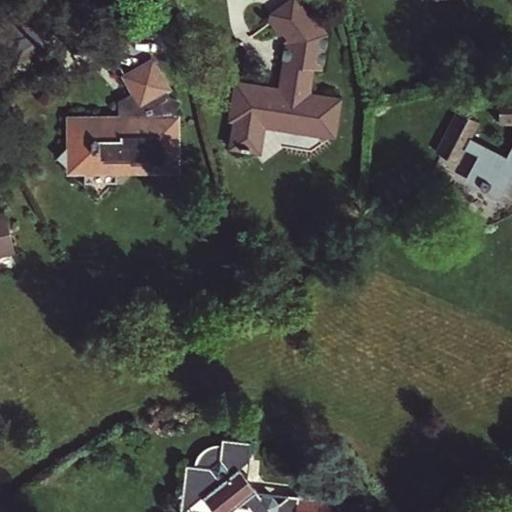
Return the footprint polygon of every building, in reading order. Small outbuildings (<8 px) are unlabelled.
[(275,58),(272,95),(271,100),(261,99),(259,96),(234,93),(226,150),(231,158),(246,160),(254,154),(256,135),(327,144),(332,108),(304,105),(304,101),(307,78),(315,79),(320,43),(294,8),(288,8),(287,5),(263,23),(264,26),(262,30),(273,45),(276,43),(279,48),(278,58),(275,58)] [(110,121),(59,122),(60,155),(51,164),(60,171),(60,180),(79,180),(79,185),(110,185),(110,180),(175,179),(174,119),(170,119),(176,105),(161,99),(166,96),(145,61),(112,82),(123,99),(110,108),(110,121)] [(224,133),(221,159),(255,164),(258,139),(331,148),(336,105),(304,101),(304,105),(332,108),(327,144),(256,135),(254,154),(246,160),(231,158),(226,150),(234,93),(259,96),(261,99),(271,100),(272,95),(228,89),(222,133),(224,133)] [(453,158),(460,146),(463,141),(476,148),(472,156),(475,158),(467,173),(494,187),(505,166),(511,169),(511,99),(492,100),(492,124),(506,124),(506,144),(500,155),(466,137),(475,119),(453,107),(432,146),(453,158)] [(463,141),(460,146),(470,151),(456,177),(494,197),(507,173),(511,175),(511,169),(505,166),(494,187),(467,173),(475,158),(472,156),(476,148),(463,141)] [(0,258),(16,255),(5,213),(0,213),(0,258)] [(203,453),(197,465),(188,464),(182,511),(232,511),(240,506),(249,507),(252,511),(331,511),(334,491),(264,484),(251,470),(254,441),(223,438),(222,445),(213,446),(203,453)]
